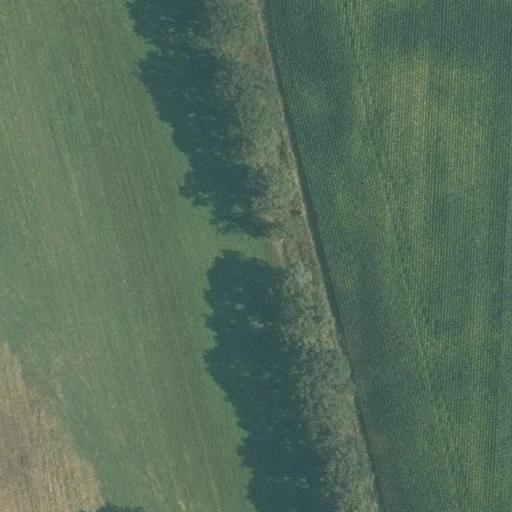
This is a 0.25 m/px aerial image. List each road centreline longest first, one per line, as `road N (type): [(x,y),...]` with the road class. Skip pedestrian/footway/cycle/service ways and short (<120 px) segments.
road 1 (unknown): [(350,511),(220,0)]
road 2 (track): [(511,252),(339,316),(257,0)]
